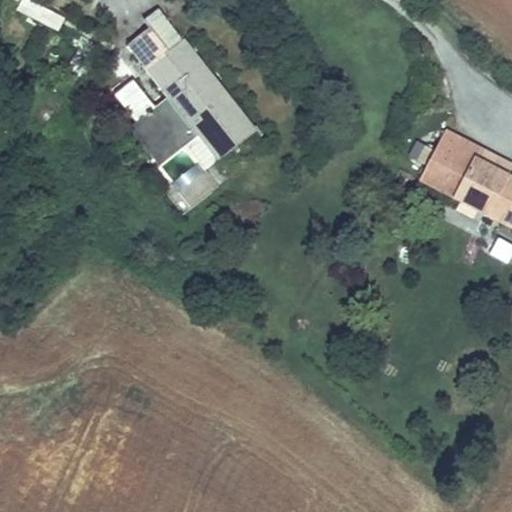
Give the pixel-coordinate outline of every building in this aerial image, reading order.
[(278,172),(211,74),(209,75),(189,45),(174,56),(179,64),(194,85),(172,100),(167,93),(154,101),(162,112),(141,127),(163,160),(155,166),(180,202),(208,182),(226,208),(278,172)] [(194,85),(179,64),(145,87),(154,101),(167,93),(172,100),(194,85)] [(492,179),(476,167),(455,195),(471,207),(492,179)] [(455,195),(444,211),(468,229),(475,234),(501,198),(511,205),(511,193),(492,179),(471,207),(455,195)] [(468,229),(465,232),(511,265),(511,205),(501,198),(475,234),(468,229)] [(171,207),(162,214),(175,232),(184,226),(171,207)]
